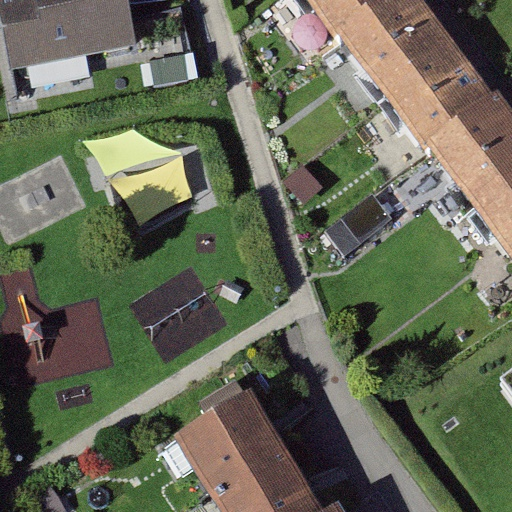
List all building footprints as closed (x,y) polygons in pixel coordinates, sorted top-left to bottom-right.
[(137,65),(123,0),(24,0),(25,1),(0,6),(0,35),(11,90),(137,65)] [(391,0),(286,0),(327,54),(332,50),(391,0)] [(421,163),(488,110),(409,0),(391,0),(332,50),(421,163)] [(511,281),(511,129),(494,106),(488,110),(428,162),(511,281)] [(188,162),(124,182),(138,226),(202,205),(188,162)] [(511,409),(511,380),(498,391),(511,409)] [(162,454),(198,511),(280,460),(245,403),(162,454)] [(312,511),(280,460),(198,511),(197,511),(312,511)]
